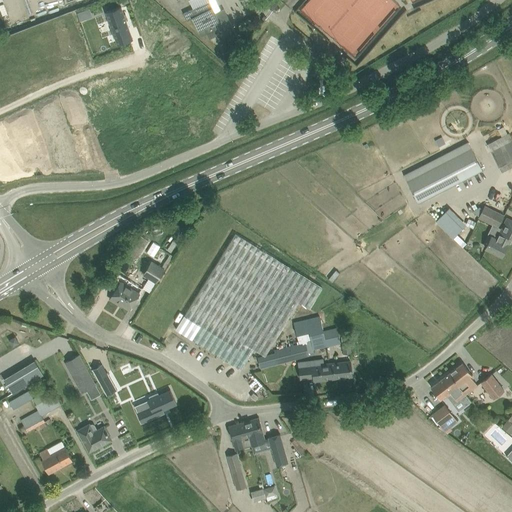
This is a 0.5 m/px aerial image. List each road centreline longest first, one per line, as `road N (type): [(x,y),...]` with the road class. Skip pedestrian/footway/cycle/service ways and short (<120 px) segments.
road 1 (unclassified): [(500,0),(342,90),(120,184),(44,186),(0,202)]
road 2 (secondary): [(135,210),(369,107),(511,26)]
road 3 (unclassified): [(223,414),(377,392),(439,362),(503,301)]
road 4 (unclassified): [(37,511),(223,414)]
road 5 (unclassified): [(66,311),(167,363),(223,414)]
road 6 (residential): [(144,53),(0,112)]
